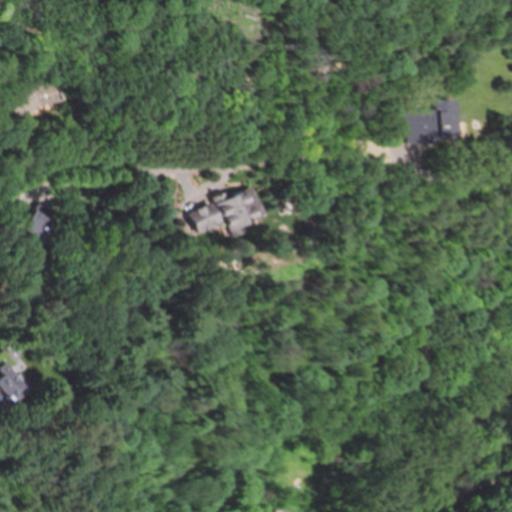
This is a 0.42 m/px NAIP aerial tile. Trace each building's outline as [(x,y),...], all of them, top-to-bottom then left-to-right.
[(5,89),(11,112),(57,102),(52,79),(5,89)] [(452,140),(452,98),(431,98),(431,109),(403,108),(403,139),(452,140)] [(183,209),(190,232),(218,222),(222,233),(238,228),(237,223),(259,216),(249,187),(183,209)] [(5,239),(22,254),(48,223),(30,208),(5,239)] [(0,361),(0,399),(18,388),(1,361),(0,361)] [(291,511),(276,511),(282,503),(293,510),(291,511)]
